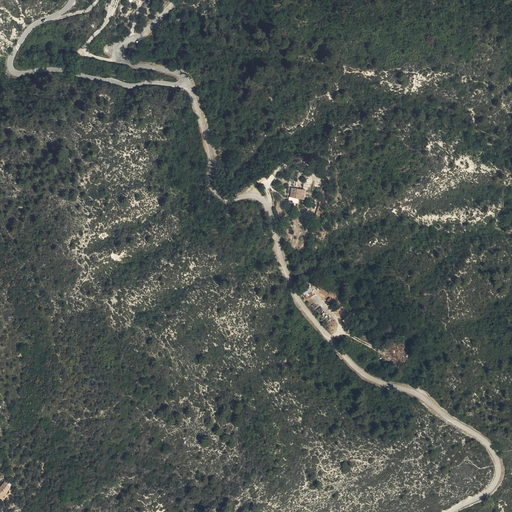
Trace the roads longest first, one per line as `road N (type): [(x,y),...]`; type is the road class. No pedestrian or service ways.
road 1 (unclassified): [(449,511),(494,484),(498,463),(488,446),(423,398),(367,377),(326,335),(288,280),(266,204),(252,196),(222,200),(215,192),(185,84)]
road 2 (residential): [(185,84),(129,85),(55,69),(12,73),(10,59),(27,32),(71,0)]
road 3 (unclassified): [(185,84),(182,76),(116,56),(175,0)]
